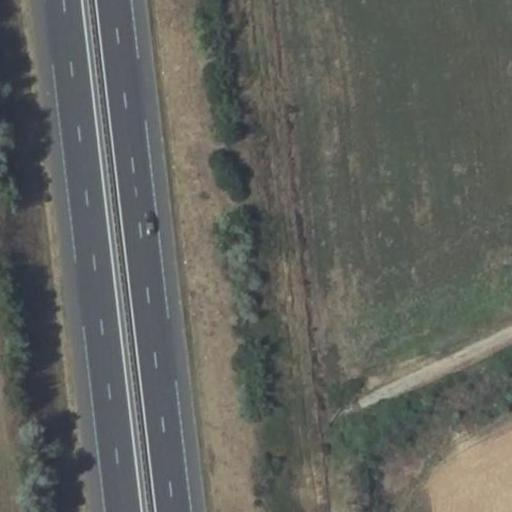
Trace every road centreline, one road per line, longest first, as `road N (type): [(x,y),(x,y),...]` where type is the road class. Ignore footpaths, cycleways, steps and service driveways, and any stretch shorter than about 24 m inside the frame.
road 1 (motorway): [(174,511),(114,0)]
road 2 (motorway): [(63,0),(123,511)]
road 3 (track): [(354,405),(511,332)]
